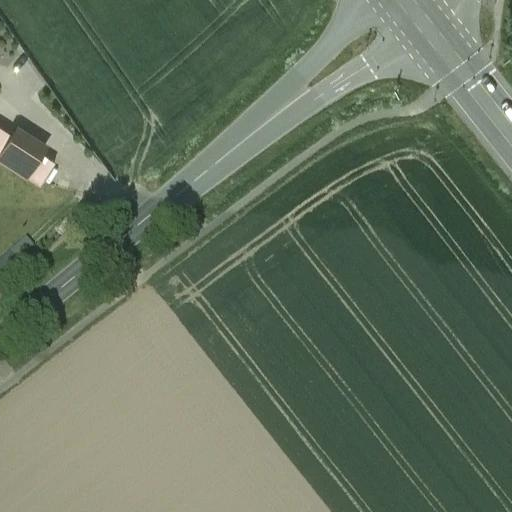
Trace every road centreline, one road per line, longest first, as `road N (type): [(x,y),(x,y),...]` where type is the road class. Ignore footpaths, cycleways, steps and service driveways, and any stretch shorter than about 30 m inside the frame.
road 1 (tertiary): [(0,340),(408,6)]
road 2 (primary): [(408,6),(511,136)]
